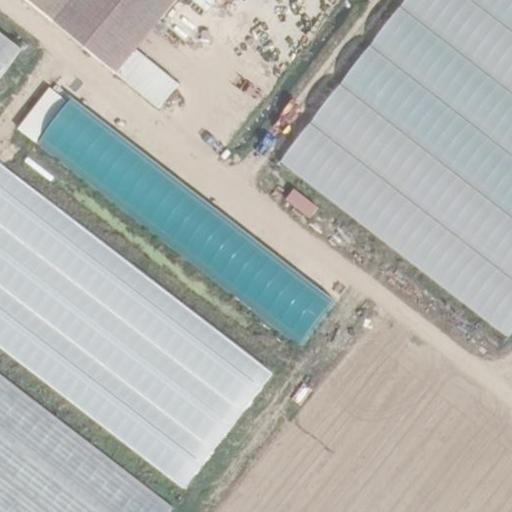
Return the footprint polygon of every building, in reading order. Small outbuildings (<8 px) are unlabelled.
[(26,0),(116,74),(152,29),(159,22),(176,0),(26,0)] [(511,0),(414,0),(289,174),(511,332),(511,0)] [(0,105),(46,40),(0,8),(0,105)] [(159,22),(152,29),(160,36),(166,28),(159,22)] [(29,120),(2,158),(296,365),(352,286),(60,81),(39,110),(144,184),(136,195),(29,120)] [(243,343),(241,345),(0,168),(0,219),(258,408),(284,373),(243,343)] [(311,220),(320,209),(298,190),(289,201),(311,220)] [(0,285),(221,452),(244,421),(0,236),(0,285)] [(214,462),(0,307),(0,356),(190,494),(214,462)] [(0,374),(0,511),(174,511),(180,504),(0,374)]
